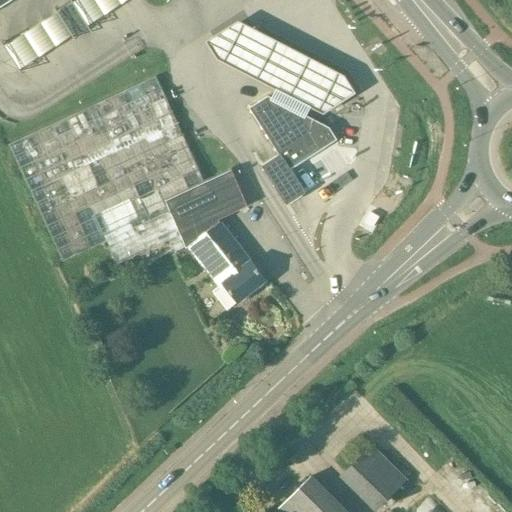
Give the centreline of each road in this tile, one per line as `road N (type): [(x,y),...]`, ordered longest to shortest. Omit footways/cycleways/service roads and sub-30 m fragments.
road 1 (tertiary): [(143,511),(376,294)]
road 2 (tertiary): [(376,294),(508,206)]
road 3 (tertiary): [(483,178),(376,294)]
road 4 (secondary): [(405,0),(489,116)]
road 5 (secondary): [(511,87),(423,0)]
